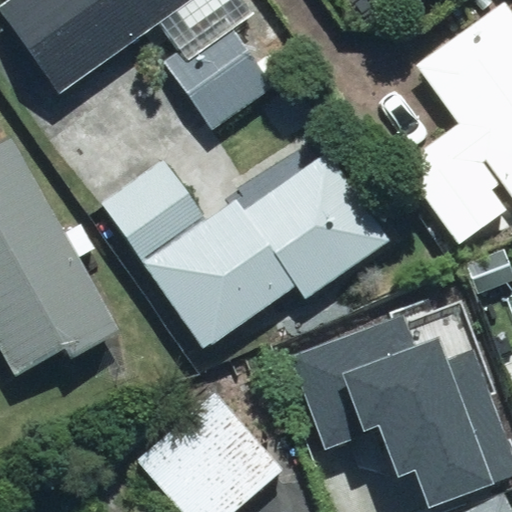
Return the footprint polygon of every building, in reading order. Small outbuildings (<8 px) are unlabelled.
[(256,17),(243,0),(16,0),(0,12),(0,29),(53,101),(156,26),(176,54),(160,66),(215,141),(285,90),(240,29),(256,17)] [(389,0),(403,17),(424,0),(389,0)] [(511,234),(511,12),(506,5),(420,67),(461,123),(400,167),(471,265),(511,234)] [(0,349),(17,380),(64,354),(71,367),(124,337),(83,263),(95,256),(78,225),(65,232),(14,140),(0,147),(0,349)] [(166,167),(101,213),(203,360),(297,295),(304,305),(387,247),(325,158),(239,217),(229,203),(203,221),(166,167)] [(408,463),(421,501),(511,471),(511,464),(473,341),(444,350),(440,336),(420,342),(409,306),(294,342),(324,435),(379,418),(395,467),(408,463)] [(221,390),(138,461),(181,511),(248,511),(293,474),(221,390)] [(504,511),(499,501),(475,511),(504,511)]
